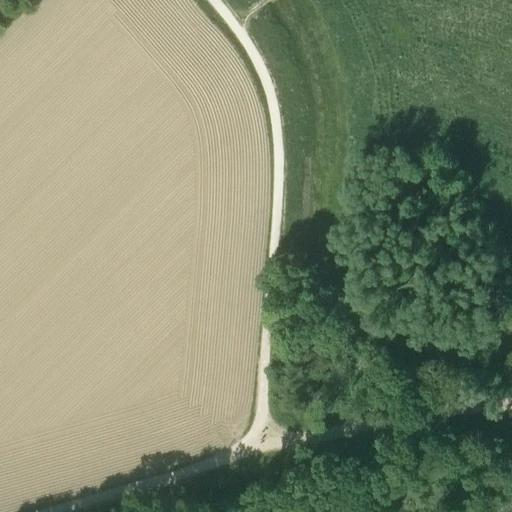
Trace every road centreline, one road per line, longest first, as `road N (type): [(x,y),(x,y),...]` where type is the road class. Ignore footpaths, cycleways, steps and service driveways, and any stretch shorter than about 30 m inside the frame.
road 1 (track): [(258,452),(272,120),(264,76),(241,36)]
road 2 (track): [(258,452),(367,426),(511,411)]
road 3 (track): [(59,511),(258,452)]
